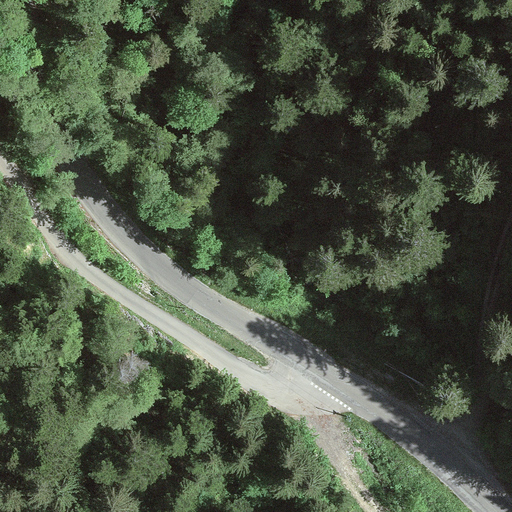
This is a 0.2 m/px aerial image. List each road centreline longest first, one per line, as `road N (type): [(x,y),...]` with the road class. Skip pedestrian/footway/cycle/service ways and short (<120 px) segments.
road 1 (tertiary): [(494,511),(355,379),(152,244),(111,200),(67,100),(50,0)]
road 2 (track): [(467,483),(489,307),(511,223)]
road 3 (track): [(355,379),(353,448),(388,511)]
